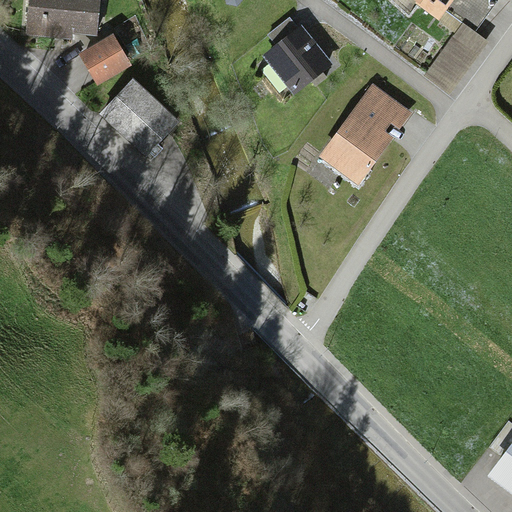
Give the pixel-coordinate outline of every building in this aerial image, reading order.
[(30,0),(28,31),(56,34),(57,28),(98,32),(101,0),(30,0)] [(393,0),(410,14),(420,0),(439,14),(443,8),(476,32),(499,2),(496,0),(393,0)] [(301,30),(269,55),(296,90),(311,78),(317,86),(327,77),(322,70),(329,64),(301,30)] [(124,66),(110,41),(85,55),(100,80),(124,66)] [(150,152),(176,124),(131,83),(105,111),(150,152)] [(358,178),(388,138),(375,128),(394,102),(376,89),(327,155),(358,178)] [(511,450),(495,473),(511,486),(511,450)]
